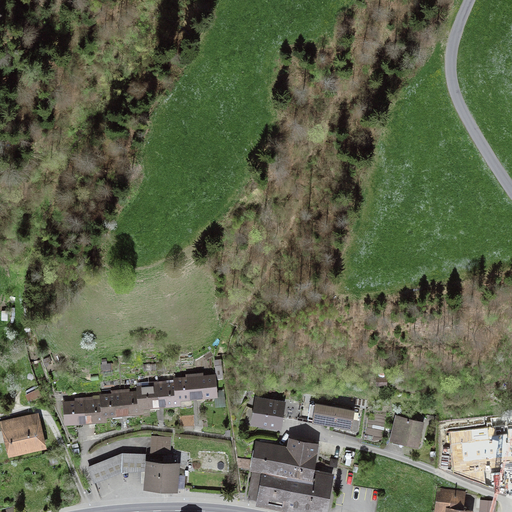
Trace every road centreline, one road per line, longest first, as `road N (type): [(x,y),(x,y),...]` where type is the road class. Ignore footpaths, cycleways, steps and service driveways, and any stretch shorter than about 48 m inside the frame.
road 1 (unclassified): [(511,189),(455,91),(452,49),(469,0)]
road 2 (track): [(0,416),(44,414),(89,511)]
